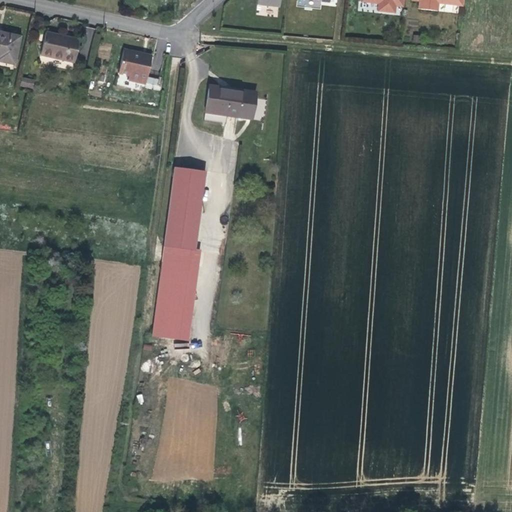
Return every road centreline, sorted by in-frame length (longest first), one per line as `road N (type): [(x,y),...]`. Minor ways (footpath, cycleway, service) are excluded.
road 1 (track): [(205,508),(130,500),(119,488),(178,32)]
road 2 (track): [(511,61),(178,32)]
road 3 (residential): [(214,0),(178,32),(36,0)]
